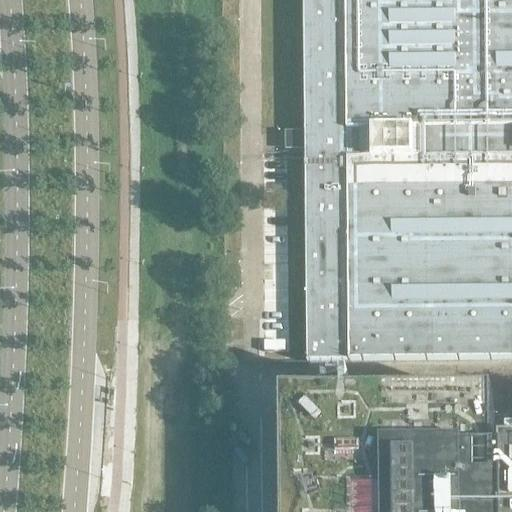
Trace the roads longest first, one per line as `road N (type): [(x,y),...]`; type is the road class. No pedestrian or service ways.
road 1 (secondary): [(74,511),(89,174),(81,0)]
road 2 (secondary): [(8,0),(15,302),(3,511)]
